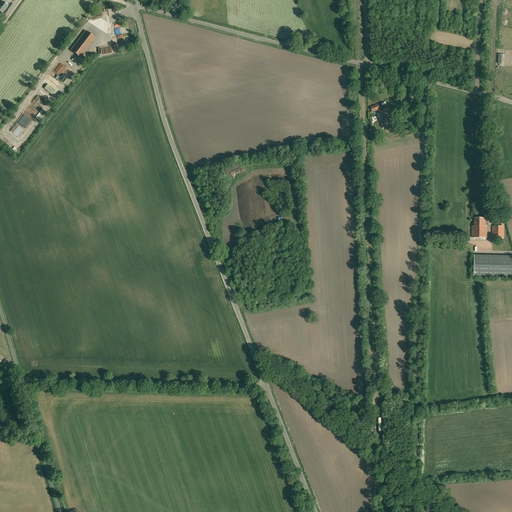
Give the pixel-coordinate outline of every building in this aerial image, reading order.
[(95,38),(86,31),(71,51),(80,58),(95,38)] [(118,49),(118,47),(125,46),(126,48),(131,47),(128,35),(123,37),(124,41),(117,43),(116,40),(113,40),(115,50),(118,49)] [(391,124),(389,119),(392,118),(388,108),(381,111),(385,121),(381,122),(384,128),(391,124)] [(472,226),(472,238),(487,238),(487,226),(485,226),(485,225),(486,225),(486,223),(485,223),(485,222),(486,222),(486,220),(485,220),(485,218),(474,218),(474,226),(472,226)] [(492,226),(492,238),(504,238),(504,220),(500,220),(499,227),(492,226)] [(473,276),(511,277),(511,256),(474,255),(473,276)]
